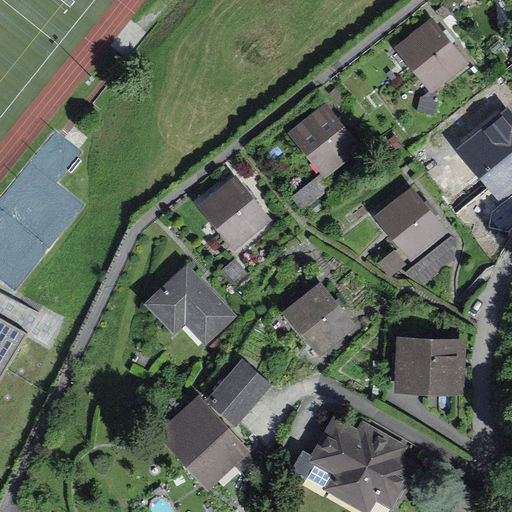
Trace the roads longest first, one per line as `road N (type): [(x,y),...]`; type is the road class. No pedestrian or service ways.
road 1 (unclassified): [(420,0),(143,223),(5,505)]
road 2 (residential): [(511,507),(492,460),(483,375),(511,260)]
